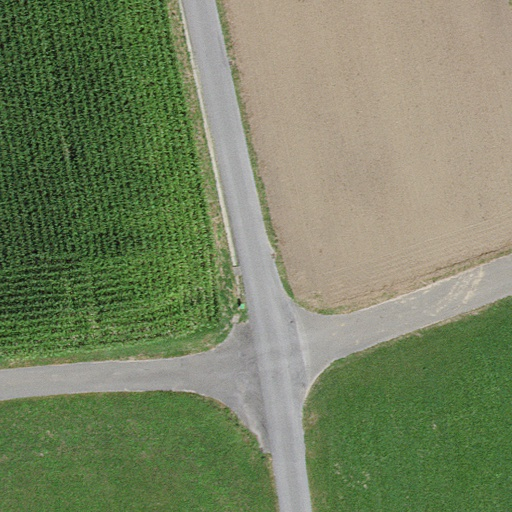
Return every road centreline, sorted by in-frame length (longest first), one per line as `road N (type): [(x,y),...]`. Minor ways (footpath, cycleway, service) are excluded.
road 1 (track): [(197,0),(275,365)]
road 2 (track): [(275,365),(101,373),(0,389)]
road 3 (track): [(511,269),(275,365)]
road 4 (track): [(275,365),(292,511)]
